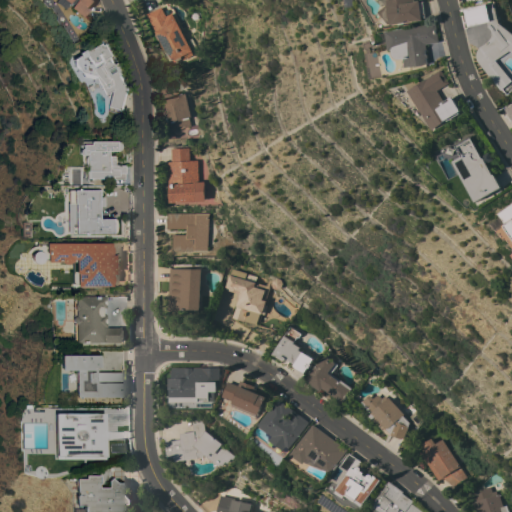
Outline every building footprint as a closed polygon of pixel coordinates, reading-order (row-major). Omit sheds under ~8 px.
[(92,0),(94,1),(81,17),(69,7),(75,0),(71,0),(68,4),(67,3),(61,12),(57,9),(58,8),(55,6),(56,5),(53,3),(54,2),(51,0),(92,0)] [(378,12),(383,8),(376,0),(413,0),(414,1),(419,0),(419,2),(423,1),(425,18),(422,18),(422,20),(391,25),(391,24),(388,24),(378,12)] [(492,3),(493,8),(495,7),(498,23),(511,33),(511,52),(510,51),(496,61),(511,79),(511,81),(502,90),(477,62),(475,57),(475,55),(476,51),(477,49),(490,39),(491,37),(492,35),(492,32),(489,28),(488,27),(487,22),(467,27),(463,10),(492,3)] [(159,7),(164,16),(170,13),(174,22),(175,21),(190,51),(189,52),(191,55),(181,60),(181,59),(172,63),(171,61),(170,62),(164,49),(161,51),(158,44),(160,43),(159,40),(158,41),(155,35),(156,34),(146,14),(159,7)] [(435,23),(438,42),(426,45),(427,50),(425,50),(426,54),(427,54),(428,58),(427,58),(427,62),(429,62),(429,64),(405,68),(403,59),(399,59),(396,59),(394,58),(392,55),(391,52),(391,50),(388,51),(385,32),(435,23)] [(78,54),(77,52),(86,47),(87,49),(99,42),(100,45),(104,43),(110,55),(108,56),(112,64),(116,62),(120,70),(117,72),(122,83),(124,87),(124,92),(119,110),(106,106),(110,91),(103,94),(94,76),(90,78),(80,76),(78,72),(76,71),(75,69),(75,70),(71,66),(70,62),(71,61),(70,59),(78,54)] [(440,69),(449,83),(437,91),(453,116),(432,130),(407,91),(440,69)] [(190,117),(187,117),(190,126),(179,129),(178,127),(171,129),(169,122),(165,123),(160,100),(162,99),(161,94),(179,89),(180,94),(184,93),(190,117)] [(511,103),(503,108),(511,124),(511,103)] [(470,137),(481,157),(488,153),(492,160),(486,163),(493,175),(494,174),(501,187),(476,202),(452,162),(461,156),(455,146),(470,137)] [(114,140),(117,142),(118,144),(119,145),(119,146),(119,147),(116,151),(114,151),(105,151),(105,155),(112,155),(112,165),(122,165),(123,166),(123,178),(110,178),(82,178),(80,178),(79,171),(83,171),(83,165),(81,163),(81,161),(81,159),(81,158),(83,156),(83,155),(79,155),(77,154),(76,153),(75,151),(76,150),(77,149),(78,147),(76,147),(75,145),(75,144),(76,143),(76,141),(77,141),(114,140)] [(188,161),(196,160),(197,182),(203,182),(204,201),(169,203),(169,202),(167,202),(166,186),(168,186),(166,162),(170,162),(169,149),(187,148),(188,161)] [(96,189),(96,197),(99,197),(100,200),(100,201),(100,204),(99,206),(96,206),(96,218),(113,219),(115,222),(115,226),(115,230),(114,232),(110,232),(110,233),(71,233),(69,233),(68,231),(68,225),(69,224),(71,224),(71,203),(65,203),(65,190),(96,189)] [(511,240),(501,225),(494,230),(488,222),(497,215),(496,214),(511,202),(511,240)] [(207,213),(207,251),(173,251),(173,234),(185,234),(185,229),(166,229),(166,213),(207,213)] [(109,243),(109,246),(110,248),(110,250),(110,253),(109,255),(113,255),(113,274),(109,274),(110,279),(109,283),(109,286),(74,286),(74,284),(69,284),(69,262),(68,262),(66,263),(63,264),(60,263),(57,262),(43,262),(43,260),(40,260),(38,263),(34,264),(31,263),(29,261),(28,259),(28,255),(30,252),(33,251),(33,240),(44,240),(44,243),(109,243)] [(200,269),(199,310),(168,310),(169,269),(200,269)] [(232,318),(236,303),(237,300),(234,299),(236,293),(224,290),(225,288),(223,287),(226,277),(227,278),(228,275),(246,280),(247,274),(255,276),(253,282),(269,287),(264,304),(267,305),(264,316),(259,314),(256,325),(232,318)] [(270,284),(271,280),(275,278),(279,279),(282,283),(280,287),(276,289),(272,288),(270,284)] [(100,342),(100,341),(73,342),(73,324),(71,323),(70,321),(70,318),(71,317),(73,315),(73,295),(104,296),(104,326),(101,326),(101,327),(123,327),(123,330),(123,339),(122,339),(122,342),(100,342)] [(288,327),(300,334),(297,338),(296,337),(292,343),(299,347),(298,350),(313,359),(304,374),(292,366),(294,364),(285,359),(284,361),(272,354),(288,327)] [(75,396),(75,368),(60,368),(60,354),(98,354),(98,366),(93,366),(93,374),(120,374),(120,396),(75,396)] [(322,388),(320,391),(304,380),(323,355),(336,365),(330,374),(339,381),(340,379),(351,388),(350,390),(351,390),(342,403),(322,388)] [(219,367),(220,385),(216,385),(216,393),(214,393),(214,402),(169,403),(169,399),(168,399),(167,377),(171,377),(171,367),(219,367)] [(227,382),(238,386),(240,381),(255,387),(254,389),(256,390),(255,393),(265,397),(258,415),(259,415),(258,417),(232,406),(233,404),(231,404),(232,401),(222,397),(227,382)] [(368,394),(372,399),(376,394),(380,398),(383,396),(386,399),(388,397),(389,399),(393,395),(404,409),(401,412),(403,415),(402,416),(409,423),(403,439),(399,439),(397,439),(393,437),(391,436),(391,435),(387,430),(384,433),(368,415),(368,414),(358,404),(368,394)] [(290,449),(287,447),(284,451),(270,440),(272,436),(258,425),(278,399),(309,423),(290,449)] [(103,413),(103,429),(104,429),(104,430),(106,432),(107,435),(107,436),(106,438),(104,439),(105,441),(102,441),(103,456),(56,457),(56,444),(52,444),(52,441),(50,437),(49,434),(50,432),(52,428),(52,425),(56,425),(55,413),(57,413),(103,413)] [(164,442),(179,439),(178,433),(192,431),(190,419),(202,417),(205,431),(223,444),(222,447),(236,457),(234,461),(229,458),(223,467),(204,455),(202,458),(201,458),(199,457),(198,458),(173,462),(173,457),(167,458),(164,442)] [(347,450),(336,464),(337,465),(332,472),(331,471),(330,473),(305,462),(303,464),(291,455),(312,424),(347,450)] [(420,453),(424,450),(421,445),(431,439),(434,444),(441,439),(450,452),(455,449),(462,461),(457,464),(466,477),(452,487),(441,479),(438,481),(420,453)] [(365,464),(363,468),(366,470),(363,473),(366,476),(367,474),(369,474),(370,474),(371,475),(372,477),(374,475),(380,480),(363,507),(346,496),(344,498),(336,493),(348,473),(339,467),(348,453),(365,464)] [(70,511),(70,508),(81,508),(81,505),(73,505),(73,495),(75,495),(75,492),(74,492),(74,478),(84,478),(84,475),(98,474),(98,469),(108,469),(108,467),(112,467),(112,471),(111,471),(111,479),(114,481),(117,482),(118,481),(119,483),(121,481),(126,487),(124,489),(125,493),(132,500),(132,506),(129,505),(128,511),(122,510),(121,511),(70,511)] [(403,492),(402,493),(413,501),(411,504),(422,511),(379,511),(371,506),(386,486),(385,486),(388,481),(403,492)] [(476,511),(473,503),(475,503),(471,492),(489,487),(491,492),(495,491),(496,494),(498,494),(502,506),(506,505),(508,511),(476,511)] [(215,511),(219,495),(234,499),(234,500),(252,504),(251,511),(215,511)]
